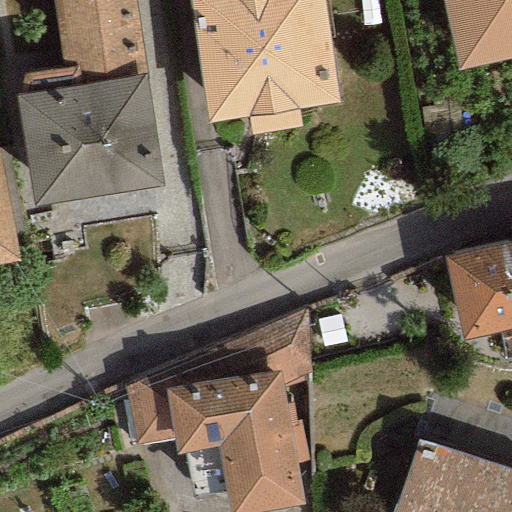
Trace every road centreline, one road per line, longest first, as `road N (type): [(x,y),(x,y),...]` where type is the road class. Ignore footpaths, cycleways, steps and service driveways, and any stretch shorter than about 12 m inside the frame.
road 1 (residential): [(0,412),(511,189)]
road 2 (unknown): [(154,0),(203,321)]
